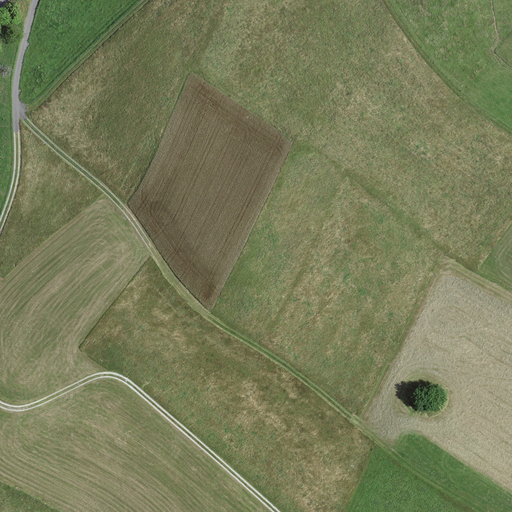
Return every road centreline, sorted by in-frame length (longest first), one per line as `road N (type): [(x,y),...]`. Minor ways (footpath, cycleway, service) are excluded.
road 1 (track): [(274,511),(110,378),(23,411),(0,407)]
road 2 (track): [(0,222),(14,163),(14,85),(34,0)]
